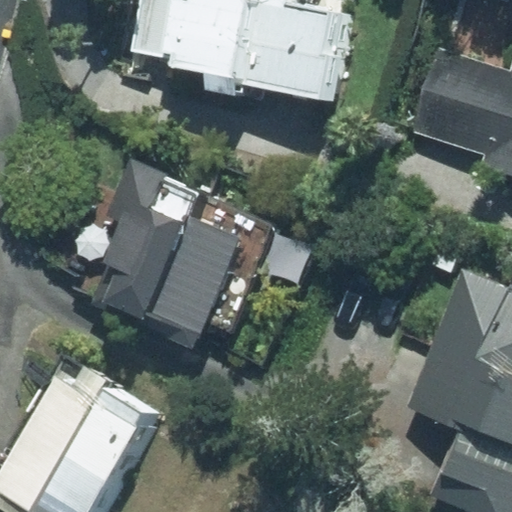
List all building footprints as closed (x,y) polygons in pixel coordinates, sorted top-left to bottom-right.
[(323,0),(152,0),(142,50),(340,88),(355,8),(323,2),(323,0)] [(511,64),(448,45),(418,141),(511,169),(511,64)] [(271,205),(140,154),(83,289),(209,345),(271,205)] [(511,511),(511,277),(472,263),(419,401),(476,424),(443,492),(490,511),(511,511)] [(106,511),(167,408),(77,356),(0,488),(0,493),(32,511),(106,511)]
